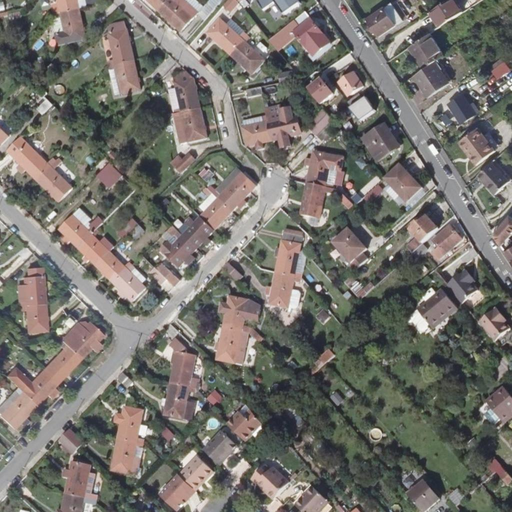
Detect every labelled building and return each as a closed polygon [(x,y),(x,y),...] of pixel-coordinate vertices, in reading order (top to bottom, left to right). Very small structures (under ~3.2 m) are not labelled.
[(65,32),(58,34),(56,34),(59,46),(87,39),(78,0),(58,0),(59,3),(52,4),(54,15),(61,13),(62,18),(65,32)] [(195,17),(175,0),(147,0),(181,31),(195,17)] [(175,0),(195,17),(199,13),(207,20),(212,15),(211,15),(220,5),(219,4),(222,0),(209,0),(211,1),(204,7),(198,1),(195,4),(190,0),(175,0)] [(272,0),(281,12),(297,0),(272,0)] [(464,12),(455,0),(450,0),(432,12),(441,27),(464,12)] [(391,3),(369,20),(380,36),(403,20),(391,3)] [(270,41),(279,51),(296,37),(293,34),(295,32),(314,56),(331,43),(306,12),(270,41)] [(56,20),(58,34),(65,32),(62,18),(56,20)] [(221,19),(209,33),(253,74),(266,61),(247,43),(252,38),(246,32),(240,37),(221,19)] [(109,62),(116,96),(142,90),(126,22),(113,25),(109,29),(116,60),(109,62)] [(430,34),(411,47),(425,69),(436,62),(445,56),(430,34)] [(425,69),(414,76),(429,99),(450,84),(436,62),(425,69)] [(505,62),(494,71),(499,78),(511,69),(505,62)] [(53,64),(44,74),(50,80),(59,70),(53,64)] [(282,84),(303,81),(295,71),(280,74),(282,84)] [(195,79),(188,72),(175,74),(178,89),(185,120),(189,143),(208,138),(195,79)] [(355,73),(341,83),(350,97),(364,86),(355,73)] [(310,89),(322,105),(335,94),(323,79),(310,89)] [(262,88),(248,90),(249,97),(264,94),(262,88)] [(185,120),(178,89),(170,91),(176,122),(185,120)] [(347,102),(352,108),(364,99),(360,94),(347,102)] [(463,96),(450,104),(462,124),(476,115),(463,96)] [(48,100),(38,110),(44,116),(54,106),(48,100)] [(271,122),(244,127),(243,127),(248,147),(256,145),(257,150),(265,148),(264,143),(282,139),(283,148),(292,146),(290,137),(299,136),(298,133),(304,133),(300,115),(294,116),(292,107),(283,109),(282,106),(267,109),(269,115),(271,122)] [(324,108),(310,122),(314,126),(311,129),(318,137),(323,143),(339,126),(324,108)] [(243,121),(244,127),(271,122),(269,115),(243,121)] [(475,123),(458,137),(469,152),(468,153),(477,165),(496,151),(485,136),(475,123)] [(0,128),(0,146),(9,138),(0,128)] [(385,128),(367,139),(380,160),(399,148),(385,128)] [(485,136),(496,151),(501,147),(489,132),(485,136)] [(22,138),(8,151),(21,165),(17,169),(23,175),(27,170),(59,202),(73,189),(55,171),(59,166),(53,159),(48,164),(22,138)] [(320,220),(326,192),(331,170),(338,171),(342,172),(345,158),(315,152),(313,159),(307,158),(305,166),(312,167),(301,215),(320,220)] [(183,175),(198,160),(191,153),(176,168),(183,175)] [(511,179),(495,161),(478,176),(496,195),(511,179)] [(118,168),(113,163),(98,177),(104,182),(118,168)] [(423,189),(401,165),(385,179),(408,204),(423,189)] [(331,170),(326,192),(333,193),(338,171),(331,170)] [(212,235),(257,187),(244,174),(215,204),(205,215),(197,223),(186,234),(174,247),(169,242),(161,250),(180,268),(185,262),(190,266),(197,259),(193,255),(207,240),(210,243),(215,238),(212,235)] [(205,215),(215,204),(210,199),(199,210),(205,215)] [(424,244),(440,229),(427,215),(416,225),(414,223),(409,228),(419,239),(408,248),(413,254),(424,244)] [(511,215),(494,236),(502,247),(504,251),(510,246),(506,242),(511,234),(511,215)] [(147,288),(143,285),(126,268),(110,253),(101,243),(95,237),(89,232),(74,217),(61,230),(87,256),(84,260),(88,263),(92,260),(133,302),(147,288)] [(181,228),(186,234),(197,223),(191,217),(181,228)] [(133,219),(119,234),(125,240),(128,237),(134,244),(145,232),(133,219)] [(99,221),(89,232),(95,237),(100,232),(99,231),(104,226),(99,221)] [(434,255),(440,261),(464,240),(452,226),(435,241),(441,248),(434,255)] [(356,271),(369,259),(364,253),(369,249),(350,229),(334,243),(353,263),(350,265),(356,271)] [(290,309),(295,281),(297,273),(301,252),(304,237),(285,232),(281,249),(277,248),(275,256),(280,258),(273,287),(268,286),(266,295),(272,296),(270,305),(290,309)] [(101,243),(110,253),(115,248),(106,239),(101,243)] [(429,249),(424,244),(413,254),(418,259),(429,249)] [(308,254),(301,252),(297,273),(303,274),(304,275),(308,254)] [(126,268),(143,285),(148,280),(136,267),(135,267),(131,263),(126,268)] [(229,263),(224,268),(239,282),(244,277),(229,263)] [(150,274),(162,286),(174,274),(163,264),(157,270),(156,268),(150,274)] [(26,285),(27,311),(29,333),(48,332),(43,268),(29,269),(29,277),(25,277),(26,285)] [(468,270),(449,286),(465,305),(481,291),(475,284),(472,281),(475,278),(468,270)] [(351,275),(344,281),(362,300),(369,294),(364,289),(351,275)] [(372,283),(364,289),(369,294),(376,287),(372,283)] [(20,312),(27,311),(26,285),(18,285),(20,312)] [(432,327),(433,328),(458,308),(444,291),(419,311),(420,312),(411,319),(410,321),(410,323),(411,324),(413,325),(415,324),(422,333),(426,333),(432,327)] [(218,360),(237,364),(244,328),(245,328),(247,318),(259,321),(261,310),(250,300),(230,296),(229,304),(222,303),(220,313),(227,314),(221,344),(217,343),(215,350),(220,352),(218,360)] [(363,317),(370,325),(376,319),(384,312),(377,305),(371,310),(370,309),(363,317)] [(511,329),(511,327),(509,323),(504,319),(506,317),(499,308),(481,323),(497,342),(511,329)] [(24,392),(2,416),(16,429),(21,424),(25,428),(30,422),(26,418),(48,395),(53,399),(59,392),(54,388),(92,349),(97,353),(103,346),(98,342),(104,336),(90,323),(84,329),(78,323),(62,340),(63,342),(68,346),(65,349),(32,384),(16,368),(8,377),(19,387),(24,392)] [(244,328),(237,364),(244,365),(251,329),(245,328),(244,328)] [(319,360),(324,366),(331,360),(339,353),(334,346),(319,360)] [(167,406),(165,415),(193,421),(196,402),(189,401),(190,392),(196,394),(198,384),(192,383),(197,355),(179,352),(168,400),(164,399),(163,406),(167,406)] [(483,366),(480,369),(486,376),(489,373),(483,366)] [(124,373),(118,379),(129,389),(134,383),(124,373)] [(0,407),(0,413),(2,416),(24,392),(19,387),(0,407)] [(511,395),(505,387),(488,402),(493,409),(502,419),(506,423),(511,417),(511,395)] [(126,407),(113,470),(140,476),(142,468),(140,468),(145,448),(144,448),(146,440),(139,439),(145,411),(126,407)] [(229,427),(247,444),(266,424),(248,407),(229,427)] [(502,419),(493,409),(487,414),(487,417),(492,423),(496,424),(502,419)] [(71,429),(60,441),(75,455),(85,443),(71,429)] [(206,451),(221,467),(240,448),(224,433),(206,451)] [(194,440),(191,437),(185,442),(189,445),(194,440)] [(181,477),(196,492),(214,473),(198,458),(181,477)] [(511,483),(511,476),(497,460),(488,466),(493,473),(498,470),(501,474),(501,475),(509,486),(511,483)] [(83,511),(85,503),(97,506),(99,495),(93,494),(97,474),(90,473),(92,466),(72,462),(71,470),(65,469),(64,477),(69,478),(63,510),(58,509),(57,511),(83,511)] [(276,501),(279,498),(292,484),(276,469),(274,471),(269,467),(255,481),(276,501)] [(294,483),(300,476),(291,467),(285,474),(294,483)] [(178,511),(196,492),(181,477),(162,497),(178,511)] [(426,482),(410,496),(423,511),(426,511),(441,500),(426,482)] [(300,506),(317,488),(314,485),(297,503),(300,506)] [(300,506),(305,511),(322,511),(332,502),(317,488),(300,506)]
